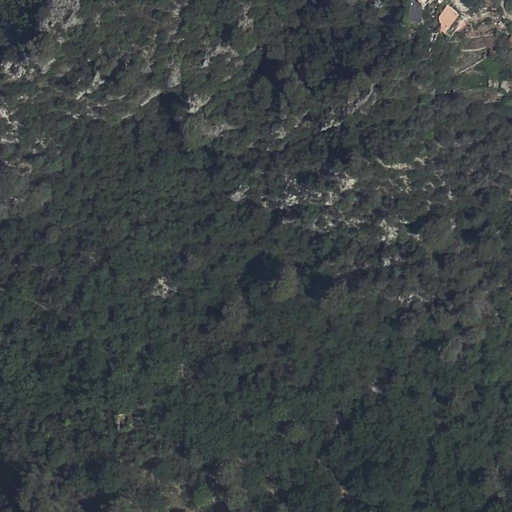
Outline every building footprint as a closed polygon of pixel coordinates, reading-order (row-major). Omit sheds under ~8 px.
[(421,4),(426,11),(433,6),(434,0),(418,0),(421,4)] [(451,10),(443,19),(441,22),(441,23),(441,24),(442,25),(450,32),(461,19),(451,10)] [(490,52),(491,58),(507,56),(505,48),(490,52)] [(457,87),(455,83),(452,78),(440,79),(444,92),(457,92),(457,87)] [(123,436),(135,433),(130,418),(118,422),(123,436)]
